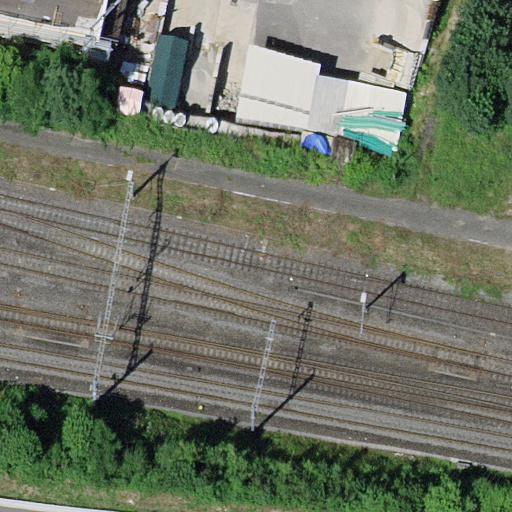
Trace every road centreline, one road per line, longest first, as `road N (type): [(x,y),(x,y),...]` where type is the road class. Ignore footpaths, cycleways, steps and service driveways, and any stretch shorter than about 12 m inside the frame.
road 1 (track): [(0,125),(511,237)]
road 2 (track): [(410,216),(431,118),(472,0)]
